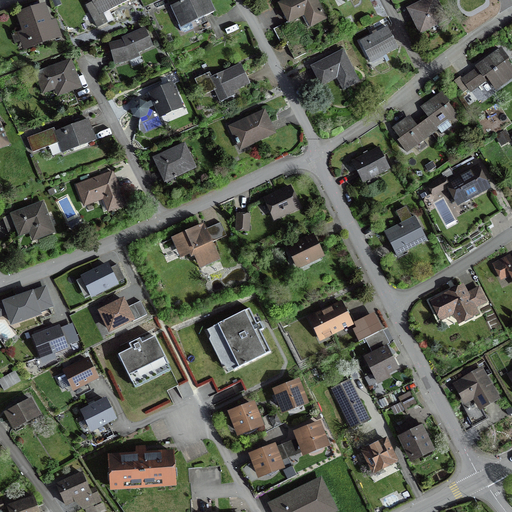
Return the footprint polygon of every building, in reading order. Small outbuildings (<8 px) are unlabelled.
[(89,0),(91,3),(87,5),(88,10),(96,28),(106,23),(101,15),(128,1),(127,0),(89,0)] [(203,18),(205,17),(213,13),(206,0),(185,0),(171,6),(180,25),(177,26),(180,32),(183,33),(192,29),(188,21),(202,15),(203,18)] [(315,0),(286,0),(278,4),(288,23),(307,12),(314,25),(325,19),(315,0)] [(434,0),(426,0),(407,10),(420,33),(445,20),(434,0)] [(46,26),(40,8),(19,16),(28,43),(46,37),(47,41),(59,37),(55,23),(46,26)] [(383,56),(397,48),(387,28),(359,42),(369,60),(381,53),(383,56)] [(124,41),(109,45),(115,65),(129,61),(128,57),(151,47),(143,30),(128,37),(129,39),(124,41)] [(287,46),(293,60),(307,53),(300,40),(287,46)] [(508,61),(500,50),(475,69),(476,71),(462,81),(470,92),(487,80),(494,89),(511,75),(511,71),(506,62),(508,61)] [(358,82),(342,52),(311,67),(321,86),(340,76),(346,88),(358,82)] [(62,110),(77,104),(72,90),(79,87),(69,63),(36,75),(43,93),(59,86),(62,94),(57,96),(62,110)] [(231,92),(248,84),(240,66),(226,72),(227,74),(223,76),(222,73),(209,79),(207,76),(195,82),(202,96),(214,90),(220,103),(233,96),(231,92)] [(132,103),(130,110),(132,117),(139,119),(146,116),(148,110),(148,109),(154,106),(159,116),(181,107),(171,85),(150,94),(151,97),(147,98),(149,103),(146,104),(145,103),(139,101),(132,103)] [(428,118),(422,123),(430,133),(436,129),(441,135),(451,127),(446,121),(455,115),(440,94),(423,107),(428,113),(425,115),(428,118)] [(240,149),(272,134),(263,113),(243,122),(242,121),(229,127),(236,140),(235,140),(237,145),(238,144),(240,149)] [(405,152),(430,133),(422,123),(416,127),(413,123),(411,125),(406,119),(392,129),(400,139),(397,141),(405,152)] [(95,141),(90,129),(87,120),(66,128),(64,124),(53,129),(54,130),(27,140),(32,153),(58,143),(61,151),(84,142),(85,144),(84,145),(95,141)] [(511,138),(509,141),(504,132),(496,137),(501,145),(511,139),(511,138)] [(183,146),(154,159),(166,183),(194,170),(183,146)] [(379,149),(352,163),(361,181),(373,174),(374,177),(389,169),(379,149)] [(457,204),(487,188),(487,187),(489,185),(483,174),(481,175),(477,168),(447,184),(444,180),(439,182),(443,189),(447,186),(457,204)] [(111,210),(123,205),(111,173),(76,186),(84,206),(107,197),(111,210)] [(298,208),(289,188),(265,200),(273,217),(283,212),(284,214),(298,208)] [(489,220),(501,212),(492,200),(480,208),(489,220)] [(41,204),(11,215),(19,236),(36,229),(40,237),(53,232),(41,204)] [(247,231),(248,216),(237,215),(236,230),(247,231)] [(414,217),(384,233),(396,256),(426,241),(414,217)] [(226,236),(220,224),(205,230),(204,229),(199,227),(177,237),(185,256),(188,254),(189,255),(191,256),(193,257),(194,256),(198,264),(216,256),(211,243),(226,236)] [(307,263),(321,256),(312,237),(288,248),(296,265),(304,262),(307,263)] [(511,263),(509,257),(493,265),(497,273),(507,267),(511,276),(511,263)] [(91,294),(118,280),(108,261),(81,275),(91,294)] [(41,312),(53,308),(46,286),(2,302),(0,303),(0,317),(6,315),(11,327),(42,316),(41,312)] [(485,302),(478,289),(466,295),(462,287),(432,303),(440,320),(453,313),(459,323),(475,314),(473,308),(485,302)] [(99,308),(109,328),(132,316),(122,297),(99,308)] [(350,324),(340,304),(309,319),(318,337),(330,331),(332,334),(350,324)] [(226,369),(270,349),(250,306),(206,327),(226,369)] [(65,348),(58,329),(33,338),(41,357),(65,348)] [(175,371),(155,332),(117,352),(137,391),(175,371)] [(387,373),(396,368),(385,348),(365,359),(378,383),(389,377),(387,373)] [(88,359),(63,371),(73,391),(98,380),(88,359)] [(479,408),(496,398),(480,371),(455,385),(465,402),(473,397),(479,408)] [(14,372),(0,379),(0,385),(3,391),(19,382),(14,372)] [(370,386),(374,383),(370,376),(366,378),(370,386)] [(352,429),(368,421),(348,381),(331,389),(352,429)] [(297,383),(275,392),(282,411),(304,402),(297,383)] [(404,411),(417,404),(411,392),(398,399),(404,411)] [(38,416),(29,400),(5,413),(15,433),(24,428),(22,424),(38,416)] [(117,421),(107,400),(82,413),(92,433),(117,421)] [(260,424),(252,406),(230,414),(237,433),(260,424)] [(411,458),(429,449),(415,421),(397,430),(411,458)] [(318,426),(296,434),(303,453),(325,444),(318,426)] [(373,472),(395,460),(385,441),(365,450),(364,447),(361,449),(373,472)] [(273,448),(251,457),(258,475),(281,467),(273,448)] [(172,482),(173,482),(172,470),(174,470),(173,462),(172,462),(171,453),(144,455),(144,450),(136,451),(136,456),(109,457),(110,467),(108,467),(109,474),(110,474),(111,486),(112,486),(112,484),(127,483),(128,488),(157,486),(157,481),(172,480),(172,482)] [(89,491),(81,474),(56,486),(65,506),(74,502),(83,509),(93,504),(93,505),(98,502),(94,489),(89,491)] [(319,481),(271,505),(274,511),(331,511),(334,511),(319,481)] [(37,511),(33,498),(7,507),(8,511),(37,511)]
